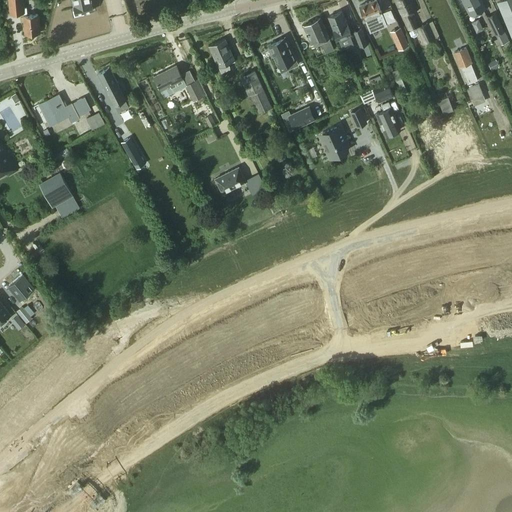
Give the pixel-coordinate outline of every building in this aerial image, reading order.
[(23,0),(8,0),(10,15),(25,13),(24,11),(23,0)] [(72,0),(74,7),(75,10),(73,11),(74,16),(84,14),(83,12),(93,10),(90,0),(72,0)] [(365,18),(370,31),(387,25),(376,0),(372,0),(359,5),(365,18)] [(418,26),(416,24),(412,14),(414,13),(415,8),(411,0),(394,0),(408,29),(412,36),(414,37),(417,35),(418,33),(418,32),(418,33),(424,43),(435,38),(428,22),(418,26)] [(481,0),(462,0),(470,15),(485,8),(481,0)] [(511,0),(503,0),(497,3),(511,37),(511,0)] [(341,11),(328,17),(333,29),(336,38),(340,37),(341,39),(348,36),(347,33),(350,32),(347,24),(346,24),(341,11)] [(486,17),(495,36),(505,31),(496,12),(486,17)] [(38,14),(24,16),(26,34),(28,34),(28,36),(33,35),(33,33),(40,33),(38,14)] [(303,25),(312,45),(319,42),(322,48),(323,47),(323,48),(325,53),(334,49),(329,38),(320,17),(303,25)] [(483,29),(478,19),(471,22),(477,33),(483,29)] [(364,45),(368,44),(361,28),(354,31),(358,42),(362,40),(364,45)] [(399,49),(408,45),(403,34),(394,38),(399,49)] [(298,64),(286,37),(269,44),(271,48),(268,49),(272,56),(274,55),(279,66),(288,62),(291,67),(298,64)] [(225,38),(209,45),(218,67),(219,67),(221,73),(231,69),(229,64),(235,61),(235,60),(225,38)] [(466,48),(454,52),(460,67),(461,67),(468,84),(478,80),(471,63),(472,62),(466,48)] [(491,69),(498,66),(496,61),(489,64),(491,69)] [(183,79),(176,65),(154,76),(161,90),(183,79)] [(109,67),(98,73),(114,106),(126,100),(109,67)] [(402,76),(398,68),(391,71),(402,96),(409,93),(401,76),(402,76)] [(255,69),(240,76),(248,95),(250,94),(259,113),(272,107),(255,69)] [(196,80),(185,85),(193,101),(194,101),(195,105),(205,100),(204,96),(196,80)] [(388,82),(361,94),(364,102),(377,97),(379,101),(393,95),(388,82)] [(479,84),(468,88),(473,99),(484,95),(479,84)] [(65,101),(63,102),(59,94),(39,104),(50,125),(69,116),(72,121),(79,118),(72,103),(67,105),(65,101)] [(448,96),(438,100),(443,113),(453,110),(448,96)] [(85,97),(73,102),(80,114),(91,109),(85,97)] [(384,110),(376,114),(386,136),(400,129),(388,102),(382,105),(384,110)] [(309,106),(289,115),(295,128),(315,119),(309,106)] [(360,108),(351,112),(357,126),(366,122),(360,108)] [(99,111),(86,117),(91,129),(104,123),(99,111)] [(211,115),(205,118),(210,127),(215,124),(211,115)] [(340,126),(324,133),(327,140),(323,141),(327,151),(331,150),(334,156),(346,151),(344,146),(347,145),(348,145),(340,126)] [(408,151),(416,147),(409,128),(400,131),(408,151)] [(468,168),(488,163),(479,129),(460,134),(468,168)] [(121,142),(137,169),(145,164),(130,137),(121,142)] [(0,176),(6,173),(7,175),(18,169),(1,142),(0,142),(0,176)] [(239,166),(215,178),(222,193),(246,181),(239,166)] [(55,206),(62,218),(80,208),(73,196),(74,196),(73,195),(60,172),(39,184),(52,207),(55,206)] [(265,188),(259,176),(246,183),(252,194),(265,188)] [(22,274),(9,284),(20,298),(33,287),(22,274)] [(0,301),(0,322),(10,314),(0,301)] [(32,318),(22,306),(17,311),(26,323),(32,318)] [(17,316),(12,321),(19,329),(24,324),(17,316)]
